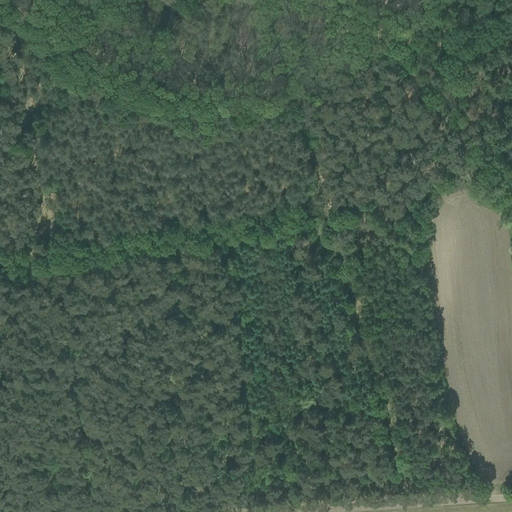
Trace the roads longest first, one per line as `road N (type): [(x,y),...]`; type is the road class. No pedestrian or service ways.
road 1 (track): [(427,0),(295,80),(323,206),(416,504)]
road 2 (track): [(0,253),(511,176)]
road 3 (track): [(8,0),(90,493)]
road 4 (track): [(273,0),(295,80),(251,94),(191,97),(131,93),(95,80),(51,47),(17,0)]
